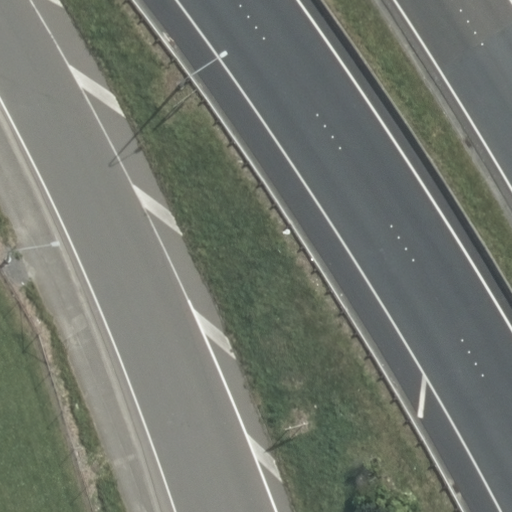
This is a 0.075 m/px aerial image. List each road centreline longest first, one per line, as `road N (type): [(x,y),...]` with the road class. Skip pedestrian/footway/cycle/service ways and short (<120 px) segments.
road 1 (trunk): [(230,511),(101,199),(0,18)]
road 2 (motorway): [(511,430),(388,217),(233,0)]
road 3 (motorway): [(446,0),(511,101)]
